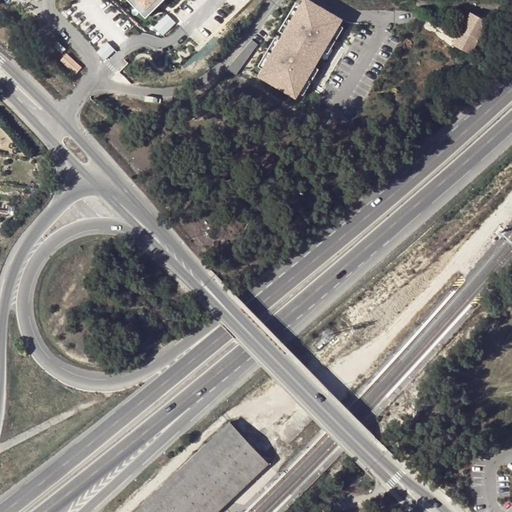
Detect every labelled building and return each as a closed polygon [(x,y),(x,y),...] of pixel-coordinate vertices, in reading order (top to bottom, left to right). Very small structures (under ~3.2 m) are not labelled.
[(154,0),(128,0),(141,13),(154,0)] [(154,0),(141,13),(145,17),(162,0),(154,0)] [(342,20),(308,0),(302,0),(283,34),(319,56),(342,20)] [(458,35),(453,45),(471,53),(487,21),(470,12),(467,18),(461,15),(456,24),(458,26),(462,27),(458,35)] [(176,23),(167,14),(154,27),(162,36),(176,23)] [(462,27),(458,26),(454,33),(458,35),(462,27)] [(319,56),(283,34),(258,76),(295,99),(319,56)] [(252,39),(227,69),(236,75),(258,44),(252,39)] [(115,50),(107,42),(97,52),(104,60),(115,50)] [(59,61),(76,74),(82,66),(66,53),(59,61)] [(229,423),(135,511),(216,511),(268,464),(229,423)]
